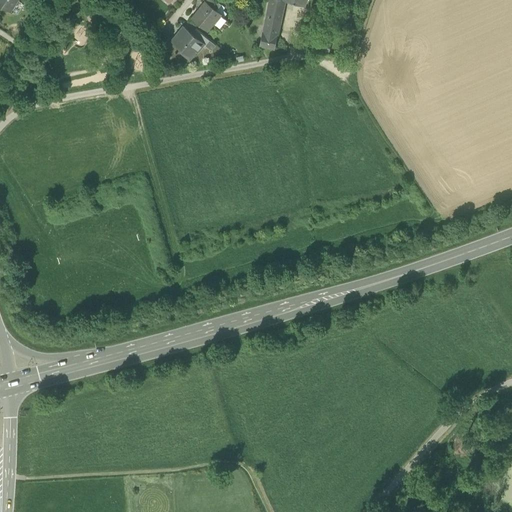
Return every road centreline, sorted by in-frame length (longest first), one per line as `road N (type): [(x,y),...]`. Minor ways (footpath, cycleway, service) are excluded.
road 1 (primary): [(103,360),(511,236)]
road 2 (residential): [(0,127),(25,109),(68,97),(303,57)]
road 3 (track): [(7,477),(236,462),(268,511)]
road 4 (track): [(303,57),(344,82),(437,217)]
road 5 (unclassified): [(511,380),(438,433),(371,511)]
road 6 (secondary): [(6,511),(10,384)]
